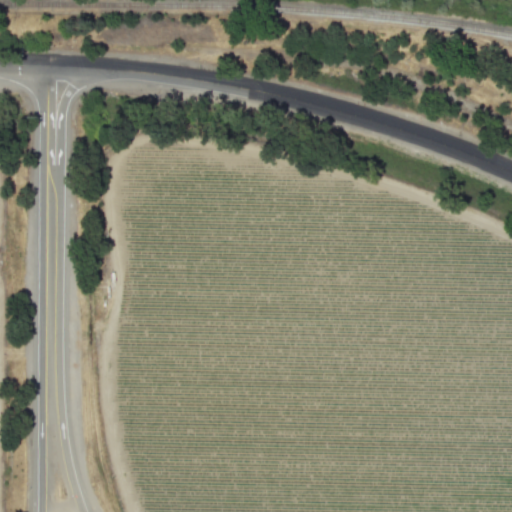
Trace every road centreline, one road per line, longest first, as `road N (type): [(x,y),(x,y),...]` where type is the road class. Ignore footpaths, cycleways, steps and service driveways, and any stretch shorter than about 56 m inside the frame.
road 1 (secondary): [(511,172),(263,92),(45,65)]
road 2 (motorway): [(80,511),(60,424),(60,66)]
road 3 (motorway): [(45,65),(39,511)]
